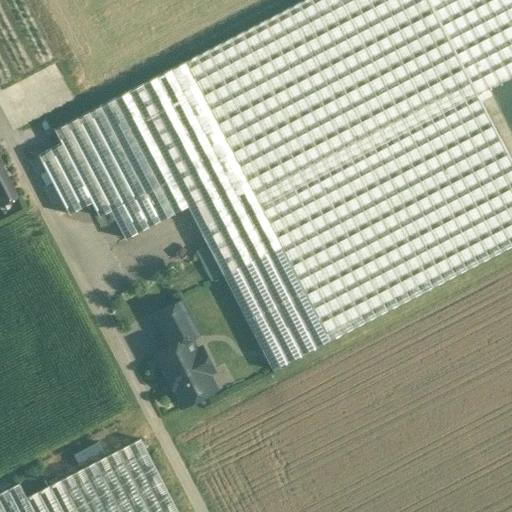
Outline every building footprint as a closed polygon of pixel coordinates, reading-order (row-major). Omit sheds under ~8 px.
[(511,150),(482,88),(511,73),(511,0),(458,0),(462,8),(462,26),(467,28),(449,64),(464,72),(443,82),(443,110),(426,110),(437,116),(419,152),(422,158),(431,139),(432,234),(439,237),(428,259),(444,267),(427,275),(427,282),(511,241),(511,150)] [(282,247),(186,63),(128,92),(208,246),(224,277),(282,247)] [(1,165),(0,165),(0,198),(3,204),(17,197),(1,165)] [(211,284),(224,277),(208,246),(195,253),(211,284)] [(282,247),(224,277),(272,370),(330,340),(282,247)] [(181,302),(156,315),(172,346),(188,338),(188,339),(197,334),(181,302)] [(172,346),(156,354),(162,366),(169,368),(178,386),(176,392),(183,406),(215,389),(206,373),(212,369),(202,349),(196,352),(188,339),(188,338),(172,346)] [(178,511),(141,439),(27,497),(34,511),(178,511)] [(20,483),(0,493),(0,511),(34,511),(27,497),(20,483)]
